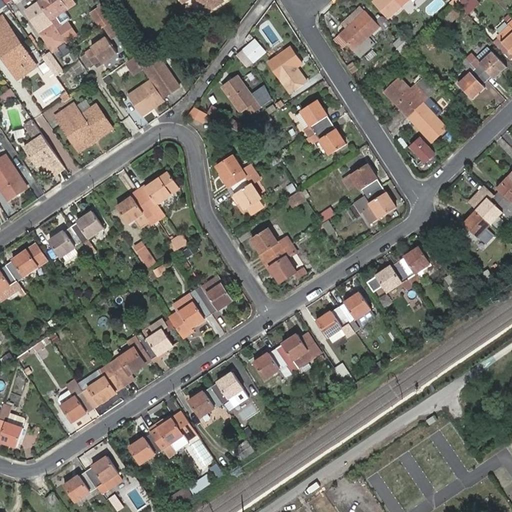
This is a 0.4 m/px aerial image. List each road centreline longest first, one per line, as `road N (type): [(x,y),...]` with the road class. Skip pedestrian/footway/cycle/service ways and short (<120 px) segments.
road 1 (residential): [(271,316),(214,228),(190,140),(178,132),(164,132),(0,242)]
road 2 (residential): [(0,464),(37,476),(271,316)]
road 3 (residential): [(303,16),(424,210)]
road 4 (residential): [(271,316),(424,210)]
road 5 (unknown): [(164,132),(262,0)]
road 6 (residential): [(424,210),(435,182),(511,110)]
road 7 (unknown): [(142,146),(101,82),(123,54),(123,37)]
